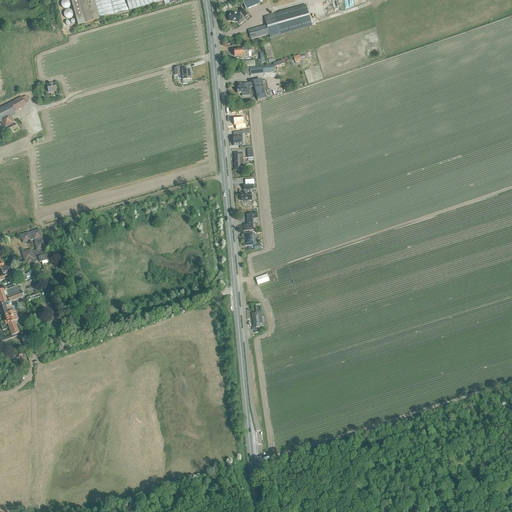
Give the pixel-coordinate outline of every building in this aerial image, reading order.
[(164,1),(168,0),(70,0),(78,25),(164,1)] [(244,0),(242,1),(246,10),(260,4),(258,0),(244,0)] [(256,28),(250,30),(248,30),(251,40),(270,34),(271,36),(280,33),(280,35),(312,26),(306,6),(274,14),(264,17),(266,25),(256,28)] [(239,14),(229,13),(228,21),(238,22),(240,24),(243,22),(242,20),(248,15),(243,9),(240,12),(241,13),(239,14)] [(243,55),(243,52),(242,51),(247,51),(247,48),(239,49),(234,50),(235,56),(243,55)] [(271,72),(274,72),(273,65),(250,68),(247,69),(248,75),(251,75),(253,74),(253,75),(256,75),(256,74),(258,73),(259,75),(271,73),(271,72)] [(176,76),(179,76),(179,79),(182,79),(182,81),(183,84),(189,84),(189,80),(193,80),(192,71),(181,72),(181,68),(176,69),(176,76)] [(242,96),(249,96),(248,88),(249,88),(254,87),(258,101),(266,98),(266,99),(270,97),(266,81),(262,82),(261,80),(253,82),(253,83),(246,84),(237,85),(238,90),(237,90),(238,94),(242,94),(242,96)] [(48,93),(56,91),(54,84),(46,85),(48,93)] [(26,106),(25,104),(29,103),(26,96),(22,98),(21,97),(10,103),(10,104),(0,108),(0,122),(6,134),(17,129),(11,118),(16,116),(14,112),(26,106)] [(233,125),(235,125),(235,129),(243,129),(243,117),(233,117),(233,125)] [(243,136),(242,132),(233,133),(234,137),(233,137),(233,146),(242,145),(242,137),(243,136)] [(240,154),(239,153),(234,153),(235,171),(240,171),(240,167),(243,167),(243,154),(240,154)] [(244,201),(244,202),(245,203),(247,202),(248,202),(248,201),(251,200),(251,193),(250,193),(250,190),(253,190),(253,185),(243,186),(243,190),(244,190),(244,194),(240,194),(241,201),(244,201)] [(257,219),(257,213),(246,214),(247,225),(244,225),(244,231),(253,230),(252,219),(257,219)] [(29,233),(20,235),(20,236),(23,243),(31,241),(31,240),(33,240),(34,240),(35,243),(34,243),(35,244),(36,250),(32,251),(31,249),(21,252),(24,262),(26,262),(27,266),(34,263),(39,262),(40,263),(42,262),(43,264),(49,262),(49,260),(47,255),(46,251),(44,251),(44,249),(45,249),(43,240),(42,240),(42,238),(40,230),(31,232),(29,233)] [(244,234),(245,246),(253,245),(252,233),(244,234)] [(0,269),(1,269),(3,275),(0,275),(0,281),(5,280),(13,277),(11,273),(10,273),(8,266),(4,267),(2,262),(1,262),(0,258),(0,253),(1,254),(0,250),(0,269)] [(22,277),(21,277),(21,278),(22,282),(40,276),(45,289),(50,287),(45,274),(46,273),(45,270),(35,274),(34,273),(33,273),(33,272),(32,272),(32,271),(31,271),(30,271),(29,272),(29,273),(30,273),(25,275),(24,274),(23,274),(22,274),(22,275),(22,276),(22,277)] [(269,282),(267,275),(255,278),(257,285),(269,282)] [(0,289),(1,291),(0,291),(0,308),(0,310),(2,309),(5,316),(4,316),(5,318),(7,321),(5,322),(0,323),(0,324),(2,331),(7,329),(9,328),(12,336),(4,339),(1,333),(0,333),(0,342),(18,336),(17,333),(19,333),(15,322),(18,321),(14,310),(13,310),(13,309),(16,305),(46,294),(52,292),(51,289),(45,291),(24,299),(24,298),(22,292),(20,286),(19,286),(18,287),(17,284),(16,283),(15,283),(13,283),(13,284),(12,285),(6,287),(5,286),(2,287),(2,286),(7,284),(7,285),(13,283),(11,280),(6,282),(6,283),(1,285),(1,283),(0,283),(0,289)] [(252,314),(252,317),(262,316),(261,313),(260,306),(255,307),(256,313),(252,314)] [(262,316),(252,317),(252,319),(253,318),(254,328),(260,327),(259,324),(263,324),(263,319),(262,319),(262,316)]
